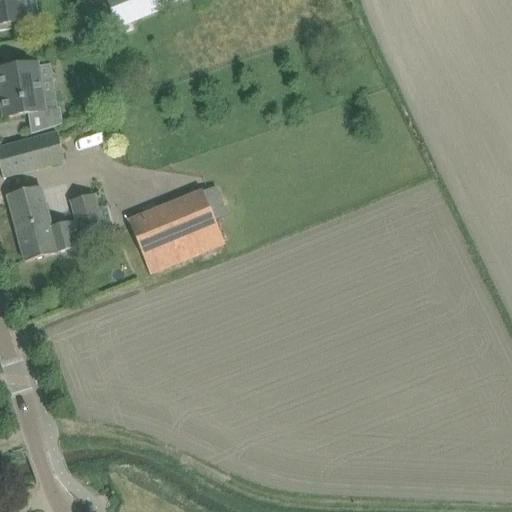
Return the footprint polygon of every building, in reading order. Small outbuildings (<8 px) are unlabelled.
[(0,0),(0,31),(12,30),(11,25),(27,22),(23,0),(0,0)] [(107,0),(119,27),(122,36),(136,30),(132,22),(185,0),(107,0)] [(17,61),(2,64),(3,69),(0,69),(0,96),(4,119),(28,115),(31,135),(63,125),(60,108),(46,111),(38,63),(18,67),(17,61)] [(0,148),(0,168),(3,179),(65,163),(57,134),(0,148)] [(217,187),(198,195),(127,225),(149,276),(220,247),(211,225),(229,217),(217,187)] [(40,188),(27,191),(8,197),(25,264),(58,255),(58,254),(76,250),(73,240),(105,232),(95,194),(71,201),(76,222),(69,224),(69,223),(51,228),(40,188)]
